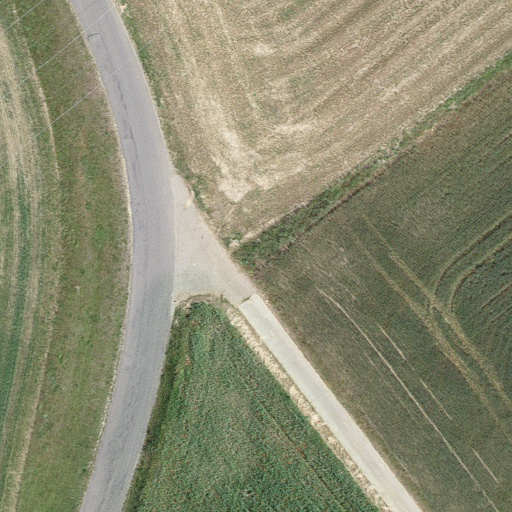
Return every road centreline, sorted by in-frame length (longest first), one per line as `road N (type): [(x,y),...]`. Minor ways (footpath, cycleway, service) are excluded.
road 1 (tertiary): [(90,0),(143,149),(154,242),(146,345),(98,511)]
road 2 (track): [(151,197),(249,303),(406,511)]
